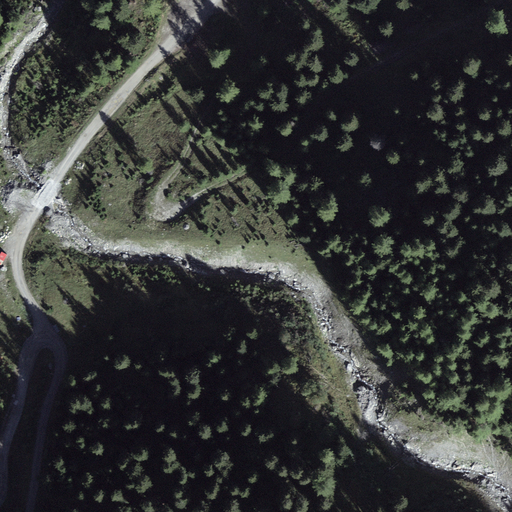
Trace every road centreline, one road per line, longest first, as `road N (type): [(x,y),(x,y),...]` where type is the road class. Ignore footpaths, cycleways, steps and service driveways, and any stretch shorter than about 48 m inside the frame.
road 1 (track): [(511,11),(451,30),(272,157),(174,209),(162,207),(161,192),(244,61),(252,32),(248,0)]
road 2 (track): [(211,0),(147,65),(34,211),(19,255),(44,327)]
road 3 (track): [(44,327),(61,365),(30,511)]
road 4 (track): [(44,327),(26,358),(0,487)]
